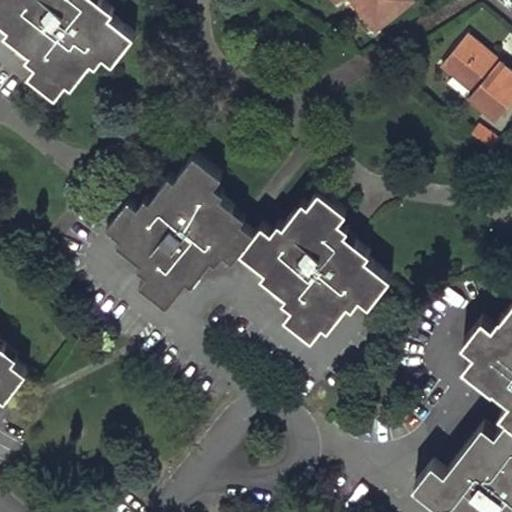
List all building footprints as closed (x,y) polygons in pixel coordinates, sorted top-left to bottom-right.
[(19,70),(45,92),(65,68),(71,73),(90,51),(104,63),(127,37),(102,16),(108,9),(96,0),(92,0),(89,3),(85,0),(0,0),(0,37),(27,60),(19,70)] [(410,0),(333,0),(335,3),(338,0),(354,0),(376,27),(410,0)] [(468,95),(495,118),(511,97),(511,72),(466,34),(441,64),(472,90),(468,95)] [(297,293),(290,302),(318,324),(339,299),(344,303),(362,281),(377,293),(399,266),(374,245),(379,239),(364,227),(360,233),(349,224),(354,218),(344,210),(351,201),(324,178),(302,205),(297,201),(279,223),(264,211),(256,221),(229,199),(234,193),(212,175),(223,161),(194,137),(174,162),(168,157),(153,176),(159,181),(151,191),(145,186),(136,197),(128,190),(105,218),(130,237),(125,243),(147,262),(140,271),(167,293),(189,266),(194,271),(229,228),(266,258),(262,264),(297,293)] [(440,469),(427,458),(409,482),(446,511),(511,511),(511,432),(510,431),(511,428),(511,298),(492,324),(481,315),(460,341),(471,350),(460,364),(505,400),(485,425),(479,420),(440,469)] [(0,387),(4,391),(26,363),(0,342),(4,337),(0,333),(0,387)]
